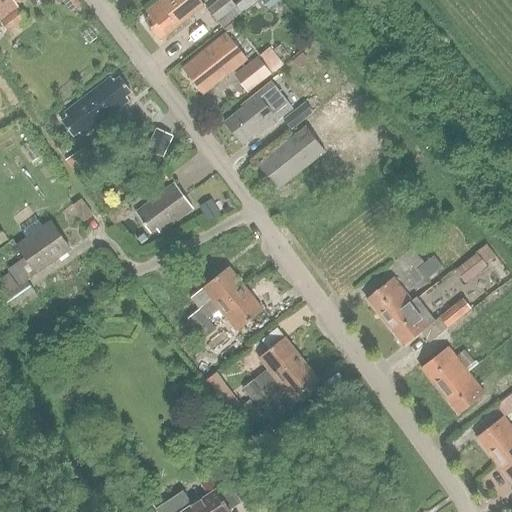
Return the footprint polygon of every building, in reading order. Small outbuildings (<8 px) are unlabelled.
[(0,0),(0,15),(20,0),(0,0)] [(165,38),(204,7),(198,0),(163,0),(146,14),(150,18),(145,22),(156,37),(161,33),(165,38)] [(226,0),(219,0),(206,11),(222,32),(224,30),(233,23),(240,17),(226,0)] [(279,3),(275,0),(266,0),(263,3),(270,11),(279,3)] [(18,9),(0,21),(9,33),(26,20),(18,9)] [(233,23),(224,30),(227,33),(236,27),(233,23)] [(247,61),(226,34),(182,69),(203,96),(247,61)] [(256,57),(231,77),(245,94),(270,74),(256,57)] [(125,97),(131,93),(120,79),(114,83),(111,78),(64,114),(67,119),(62,123),(72,138),(78,133),(82,138),(129,102),(125,97)] [(277,121),(290,111),(270,85),(257,95),(241,107),(243,109),(225,123),(243,146),(256,135),(258,137),(278,121),(277,121)] [(282,121),(290,130),(311,113),(304,104),(282,121)] [(277,192),(326,152),(305,125),(255,164),(277,192)] [(173,137),(162,132),(152,152),(164,158),(173,137)] [(159,234),(193,209),(175,185),(135,214),(150,234),(156,230),(159,234)] [(212,204),(202,211),(209,222),(219,216),(212,204)] [(70,251),(50,222),(16,246),(36,275),(70,251)] [(487,245),(475,254),(484,265),(495,257),(487,245)] [(411,248),(395,260),(403,271),(411,265),(414,269),(422,263),(411,248)] [(475,254),(454,270),(464,283),(485,267),(484,265),(475,254)] [(433,257),(416,270),(425,281),(442,268),(433,257)] [(203,289),(220,310),(236,298),(232,293),(242,285),(228,268),(203,289)] [(385,323),(412,302),(393,279),(366,300),(385,323)] [(0,306),(6,315),(35,295),(26,282),(0,300),(0,306)] [(237,332),(263,311),(246,290),(242,285),(232,293),(236,298),(220,310),(237,332)] [(403,347),(435,322),(417,299),(412,303),(412,302),(385,323),(403,347)] [(463,302),(441,320),(449,329),(471,312),(463,302)] [(195,329),(208,320),(200,311),(189,320),(195,329)] [(205,339),(216,330),(208,321),(208,320),(195,329),(205,339)] [(287,363),(298,355),(285,338),(270,350),(259,359),(268,371),(245,390),(252,399),(276,381),(291,368),(287,363)] [(448,348),(421,369),(440,393),(474,363),(465,352),(456,359),(448,348)] [(293,402),(319,381),(302,360),(298,355),(287,363),(291,368),(276,381),(252,399),(260,410),(284,391),(293,402)] [(474,363),(440,393),(458,416),(485,395),(478,386),(493,374),(482,362),(477,366),(474,363)] [(511,371),(497,383),(505,394),(511,388),(511,371)] [(216,374),(203,383),(210,392),(223,383),(216,374)] [(235,399),(223,409),(230,417),(242,408),(235,399)] [(511,448),(511,428),(503,417),(476,439),(495,462),(511,448)] [(511,448),(495,462),(511,483),(511,448)] [(230,511),(241,503),(228,484),(218,490),(210,477),(200,483),(208,496),(192,506),(183,492),(155,510),(156,511),(229,511),(230,511)]
